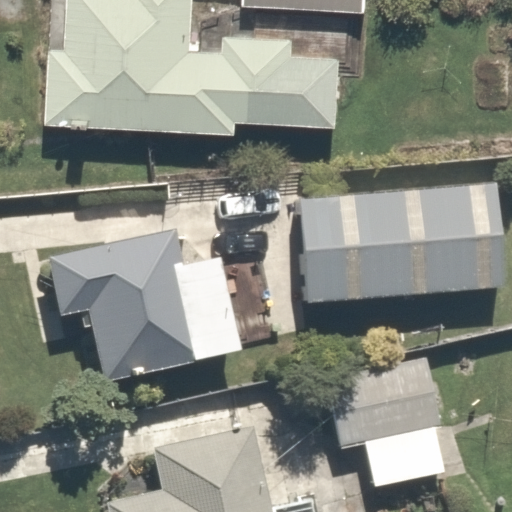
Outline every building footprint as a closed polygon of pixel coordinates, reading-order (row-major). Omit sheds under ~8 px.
[(187,42),(189,0),(62,0),(60,44),(44,43),(40,126),(237,137),(239,117),(335,123),(339,56),(287,53),(288,35),(222,31),(221,44),(187,42)] [(497,169),(291,181),(298,301),(504,288),(497,169)] [(166,232),(44,256),(55,313),(83,308),(97,381),(233,356),(213,252),(172,260),(166,232)] [(422,353),(320,380),(335,449),(357,443),(366,485),(448,466),(422,353)] [(309,511),(305,490),(272,497),(255,416),(138,441),(149,488),(105,498),(107,511),(309,511)]
